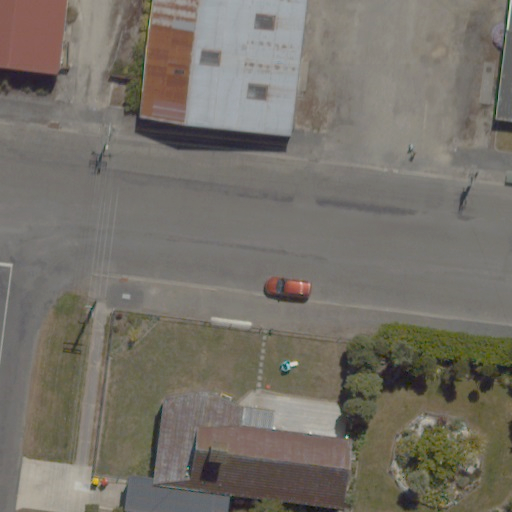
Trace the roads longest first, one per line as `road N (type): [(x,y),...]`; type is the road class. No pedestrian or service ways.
road 1 (residential): [(18,204),(511,261)]
road 2 (residential): [(0,358),(18,204)]
